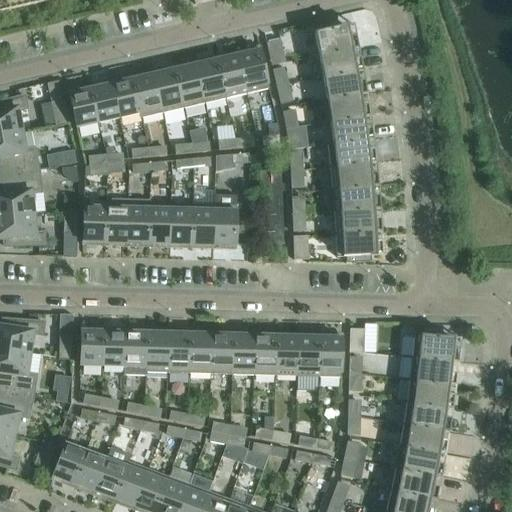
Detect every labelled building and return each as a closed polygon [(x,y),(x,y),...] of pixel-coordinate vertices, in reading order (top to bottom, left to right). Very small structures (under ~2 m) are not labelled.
[(0,0),(0,12),(53,0),(0,0)] [(350,50),(350,51),(358,49),(355,36),(347,37),(346,27),(329,31),(328,27),(316,30),(316,33),(314,34),(315,42),(318,57),(350,50)] [(280,41),(266,44),(271,67),(285,64),(280,41)] [(237,53),(246,95),(268,90),(259,51),(250,53),(250,50),(237,53)] [(355,73),(355,74),(362,72),(360,58),(352,60),(350,51),(350,50),(318,57),(323,79),(355,73)] [(216,61),(225,100),(246,95),(237,53),(223,56),(224,59),(216,61)] [(194,62),(204,105),(225,100),(216,61),(208,62),(208,59),(194,62)] [(174,70),(183,110),(204,105),(194,62),(181,65),(182,69),(174,70)] [(152,72),(162,115),(183,110),(174,70),(166,72),(166,69),(152,72)] [(288,85),(285,71),(273,74),(276,88),(288,85)] [(139,115),(140,116),(140,120),(162,115),(152,72),(139,75),(140,78),(132,80),(140,114),(139,115)] [(359,96),(366,95),(364,81),(356,82),(355,74),(355,73),(323,79),(327,101),(359,96)] [(110,82),(119,120),(140,116),(139,115),(140,114),(132,80),(124,82),(123,79),(110,82)] [(90,90),(97,121),(98,125),(119,120),(110,82),(97,85),(98,88),(90,90)] [(292,100),(288,85),(276,88),(279,103),(292,100)] [(98,125),(97,121),(90,90),(82,92),(81,88),(67,92),(76,129),(98,125)] [(330,123),(345,121),(362,118),(362,119),(370,118),(368,104),(360,105),(359,96),(327,101),(330,123)] [(0,135),(21,132),(17,112),(26,110),(24,97),(0,103),(0,135)] [(63,101),(50,104),(56,128),(69,125),(63,101)] [(285,131),(298,128),(295,113),(283,116),(285,131)] [(365,141),(365,142),(373,141),(371,127),(363,128),(362,119),(362,118),(345,121),(330,123),(333,146),(365,141)] [(300,143),(298,128),(285,131),(288,145),(300,143)] [(0,176),(38,171),(34,150),(24,151),(21,132),(0,135),(0,176)] [(264,147),(279,146),(278,137),(264,138),(264,147)] [(249,139),(234,141),(235,150),(250,149),(249,139)] [(220,142),(220,151),(235,150),(234,141),(220,142)] [(335,167),(330,168),(330,169),(368,164),(368,165),(376,164),(374,150),(366,151),(365,142),(365,141),(333,146),(335,167)] [(206,143),(191,145),(192,154),(207,153),(206,143)] [(192,154),(191,145),(176,146),(177,156),(192,154)] [(148,149),(149,159),(164,157),(163,148),(148,149)] [(133,151),(134,160),(149,159),(148,149),(133,151)] [(73,151),(59,154),(62,167),(76,165),(73,151)] [(105,156),(105,166),(121,165),(120,155),(105,156)] [(246,155),(233,156),(234,166),(247,165),(246,155)] [(90,158),(91,167),(105,166),(105,156),(90,158)] [(302,157),(289,157),(290,172),(302,172),(302,157)] [(192,160),(193,170),(208,168),(207,159),(192,160)] [(178,171),(193,170),(192,160),(177,162),(178,171)] [(164,173),(164,163),(149,165),(150,174),(164,173)] [(370,187),(370,188),(378,187),(376,173),(369,174),(368,165),(368,164),(330,169),(331,183),(332,191),(370,187)] [(121,165),(105,166),(106,176),(121,174),(121,165)] [(135,176),(150,174),(149,165),(134,166),(135,176)] [(106,176),(105,166),(91,167),(92,177),(106,176)] [(38,171),(0,176),(0,217),(32,214),(30,194),(40,194),(38,171)] [(303,187),(302,172),(290,172),(290,187),(303,187)] [(372,210),(372,211),(380,210),(379,196),(371,197),(370,188),(370,187),(332,191),(333,198),(334,213),(372,210)] [(64,197),(64,210),(75,210),(75,197),(64,197)] [(213,207),(212,250),(226,250),(226,247),(235,247),(236,197),(214,197),(213,207)] [(105,209),(104,244),(113,244),(112,247),(126,248),(127,209),(127,201),(106,200),(105,209)] [(127,209),(126,248),(139,248),(140,245),(148,245),(149,202),(127,201),(127,209)] [(292,216),(304,216),(304,201),(291,201),(292,216)] [(149,202),(148,245),(156,245),(156,248),(169,249),(170,205),(149,205),(149,202)] [(170,205),(169,249),(183,249),(183,246),(191,246),(192,206),(170,205)] [(192,206),(191,246),(199,246),(199,250),(212,250),(213,207),(192,206)] [(104,244),(105,209),(83,208),(82,247),(96,247),(96,244),(104,244)] [(374,233),(374,234),(381,233),(380,219),(373,220),(372,211),(372,210),(334,213),(334,221),(335,236),(374,233)] [(62,236),(76,237),(77,211),(63,211),(62,236)] [(32,214),(0,217),(0,240),(2,240),(3,248),(45,247),(44,234),(34,234),(32,214)] [(305,230),(304,216),(292,216),(292,231),(305,230)] [(336,259),(345,258),(346,264),(371,263),(370,257),(382,256),(382,242),(374,243),(374,234),(374,233),(335,236),(336,259)] [(307,237),(292,238),(293,261),(308,261),(307,237)] [(71,362),(72,336),(73,316),(59,316),(58,336),(57,361),(71,362)] [(0,350),(29,355),(32,335),(41,336),(43,323),(1,320),(0,328),(0,327),(0,350)] [(102,368),(103,332),(95,332),(95,329),(81,328),(80,367),(102,368)] [(103,332),(102,368),(123,368),(123,377),(125,330),(111,329),(111,333),(103,332)] [(145,374),(146,333),(138,333),(138,330),(125,330),(123,377),(144,378),(144,374),(145,374)] [(166,374),(168,331),(154,330),(154,334),(146,333),(145,374),(166,374)] [(168,331),(166,374),(188,375),(189,335),(181,334),(181,331),(168,331)] [(349,354),(363,354),(364,331),(349,331),(349,354)] [(189,335),(188,375),(210,375),(211,332),(197,332),(197,335),(189,335)] [(211,332),(210,375),(231,376),(232,336),(224,336),(224,332),(211,332)] [(232,336),(231,376),(253,377),(254,333),(241,333),(240,336),(232,336)] [(254,333),(253,377),(275,377),(276,337),(268,337),(268,334),(254,333)] [(450,363),(450,364),(458,364),(459,350),(451,349),(453,339),(435,338),(436,334),(423,333),(423,337),(414,336),(412,359),(450,363)] [(276,337),(275,377),(296,378),(297,334),(284,334),(284,337),(276,337)] [(297,334),(296,378),(318,378),(319,338),(311,338),(311,335),(297,334)] [(319,338),(318,378),(340,379),(341,336),(327,335),(327,338),(319,338)] [(29,355),(0,350),(0,391),(32,398),(35,376),(26,375),(29,355)] [(411,369),(409,382),(447,386),(447,387),(455,387),(457,373),(449,373),(450,364),(450,363),(412,359),(411,369)] [(348,375),(361,376),(361,361),(348,360),(348,375)] [(360,391),(361,376),(348,375),(348,390),(360,391)] [(447,387),(447,386),(409,382),(406,404),(444,409),(452,410),(454,396),(446,395),(447,387)] [(0,434),(13,437),(18,418),(27,420),(32,398),(0,391),(0,434)] [(56,393),(55,402),(66,404),(67,395),(56,393)] [(86,396),(84,405),(99,408),(101,399),(86,396)] [(114,411),(116,402),(101,399),(99,408),(114,411)] [(360,404),(347,404),(347,419),(359,419),(360,404)] [(443,418),(444,409),(406,404),(403,426),(441,432),(449,433),(451,419),(443,418)] [(129,405),(127,414),(142,417),(144,407),(129,405)] [(157,419),(159,410),(144,407),(142,417),(157,419)] [(98,414),(83,411),(81,421),(96,423),(98,414)] [(172,413),(170,422),(185,425),(187,416),(172,413)] [(113,417),(98,414),(96,423),(111,426),(113,417)] [(200,428),(201,419),(187,416),(185,425),(200,428)] [(264,418),(263,430),(273,430),(273,419),(264,418)] [(359,434),(359,419),(347,419),(346,434),(359,434)] [(141,423),(126,420),(124,429),(139,432),(141,423)] [(156,425),(141,423),(139,432),(154,435),(156,425)] [(229,427),(215,424),(213,434),(227,436),(229,427)] [(403,426),(399,448),(437,454),(437,455),(445,456),(447,442),(439,441),(441,432),(403,426)] [(244,430),(229,427),(227,436),(242,439),(244,430)] [(184,431),(169,428),(167,437),(182,440),(184,431)] [(273,433),(258,430),(256,439),(271,442),(273,433)] [(199,434),(184,431),(182,440),(197,443),(199,434)] [(287,435),(273,433),(271,442),(286,445),(287,435)] [(13,437),(0,434),(0,467),(14,472),(17,459),(8,457),(13,437)] [(226,446),(227,436),(213,434),(211,443),(226,446)] [(227,436),(226,446),(241,449),(242,439),(227,436)] [(316,441),(301,438),(299,447),(314,450),(316,441)] [(330,444),(316,441),(314,450),(329,453),(330,444)] [(33,466),(46,471),(55,447),(42,442),(33,466)] [(73,486),(85,453),(64,445),(51,481),(64,486),(65,483),(73,486)] [(268,457),(270,448),(255,445),(253,454),(268,457)] [(358,448),(346,445),(343,460),(355,462),(358,448)] [(283,460),(285,451),(270,448),(268,457),(283,460)] [(399,448),(395,470),(433,477),(433,478),(441,479),(443,465),(435,464),(437,455),(437,454),(399,448)] [(85,453),(73,486),(81,489),(79,492),(92,496),(106,460),(85,453)] [(311,465),(313,456),(298,453),(296,462),(311,465)] [(327,459),(313,456),(311,465),(326,468),(327,459)] [(106,460),(92,496),(105,501),(106,498),(113,501),(127,463),(125,467),(106,460)] [(352,477),(355,462),(343,460),(340,475),(352,477)] [(133,511),(148,471),(127,463),(113,501),(121,504),(120,507),(133,511)] [(168,478),(155,511),(178,511),(188,486),(191,477),(172,469),(168,478)] [(395,470),(391,492),(429,499),(428,500),(436,502),(439,488),(431,486),(433,478),(433,477),(395,470)] [(148,471),(133,511),(134,511),(155,511),(168,478),(148,471)] [(201,511),(208,493),(188,486),(178,511),(201,511)] [(331,500),(342,504),(348,490),(336,486),(331,500)] [(433,511),(434,511),(426,509),(428,500),(429,499),(391,492),(389,501),(386,511),(433,511)] [(224,511),(229,501),(208,493),(201,511),(224,511)] [(339,511),(342,504),(331,500),(326,511),(339,511)] [(247,511),(249,508),(229,501),(224,511),(247,511)]
